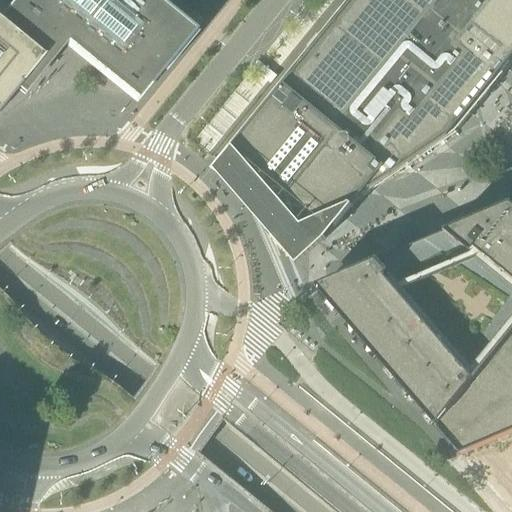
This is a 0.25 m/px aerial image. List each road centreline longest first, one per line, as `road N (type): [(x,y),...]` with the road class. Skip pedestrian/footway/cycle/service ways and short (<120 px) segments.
road 1 (secondary): [(318,511),(0,251)]
road 2 (secondary): [(0,278),(285,511)]
road 3 (secondary): [(351,511),(197,385),(182,351)]
road 4 (unclassified): [(161,144),(277,0)]
road 5 (tertiary): [(182,351),(194,282),(164,220)]
